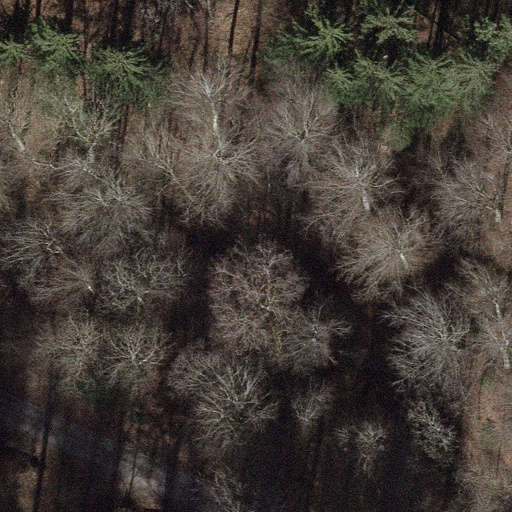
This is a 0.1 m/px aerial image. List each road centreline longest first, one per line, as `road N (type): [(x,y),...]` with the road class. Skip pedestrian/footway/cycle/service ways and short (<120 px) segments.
road 1 (track): [(0,393),(217,511)]
road 2 (track): [(0,498),(140,470)]
